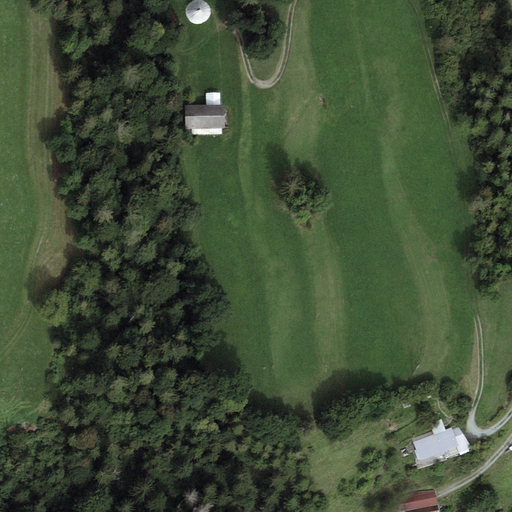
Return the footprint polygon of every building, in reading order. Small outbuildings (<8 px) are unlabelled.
[(201,28),(212,16),(200,5),(189,17),(201,28)] [(225,107),(185,107),(185,130),(225,130),(225,107)] [(237,180),(225,180),(225,192),(237,191),(237,180)] [(230,228),(241,230),(244,214),(233,212),(230,228)] [(433,431),(412,439),(416,451),(414,451),(418,460),(419,459),(420,461),(435,455),(457,447),(458,446),(452,429),(451,428),(445,430),(441,419),(430,424),(433,431)] [(458,427),(452,429),(458,446),(457,447),(459,453),(460,454),(469,450),(467,445),(470,444),(458,427)] [(446,458),(459,453),(457,447),(435,455),(436,457),(444,454),(446,458)] [(412,493),(403,496),(399,497),(400,511),(407,511),(406,511),(439,511),(435,490),(412,493)]
